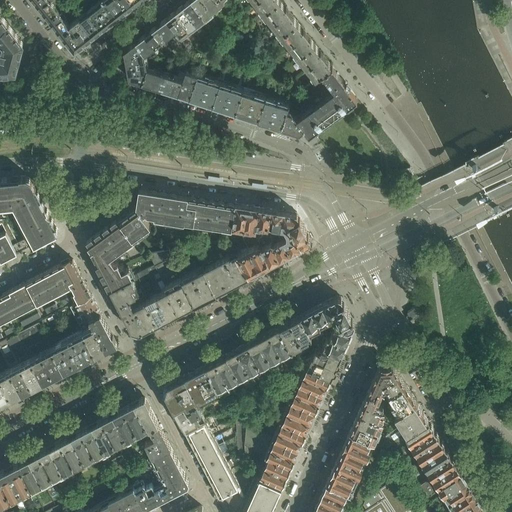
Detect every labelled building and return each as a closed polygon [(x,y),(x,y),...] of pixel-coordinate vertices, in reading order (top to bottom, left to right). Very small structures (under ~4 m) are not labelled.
[(50,0),(43,0),(38,4),(51,22),(61,14),(50,0)] [(119,16),(106,0),(102,0),(97,5),(111,23),(119,16)] [(127,10),(118,0),(106,0),(119,16),(127,10)] [(135,4),(131,0),(118,0),(127,10),(135,4)] [(191,0),(188,0),(183,4),(198,25),(206,18),(191,0)] [(205,0),(191,0),(206,18),(214,12),(212,9),(205,0)] [(205,0),(212,9),(223,0),(205,0)] [(252,0),(263,14),(280,0),(252,0)] [(280,0),(263,14),(280,36),(298,22),(280,0)] [(183,4),(175,11),(190,31),(198,25),(183,4)] [(111,23),(97,5),(88,12),(102,29),(111,23)] [(175,11),(167,17),(177,29),(183,37),(190,31),(175,11)] [(102,29),(88,12),(80,18),(94,36),(102,29)] [(23,43),(0,13),(0,39),(4,44),(2,50),(1,50),(0,54),(0,55),(0,56),(0,59),(0,62),(17,66),(19,60),(20,59),(21,57),(20,55),(23,43)] [(61,14),(51,22),(64,38),(73,32),(69,27),(70,26),(61,14)] [(177,29),(167,17),(157,25),(166,37),(177,29)] [(94,36),(80,18),(71,25),(85,43),(94,36)] [(298,22),(280,36),(297,57),(315,44),(298,22)] [(71,25),(70,26),(69,27),(73,32),(64,38),(73,49),(77,49),(85,43),(71,25)] [(172,45),(166,37),(157,25),(146,33),(156,45),(160,42),(166,49),(172,45)] [(156,45),(146,33),(136,41),(146,53),(156,45)] [(124,50),(127,62),(146,59),(145,54),(146,53),(136,41),(124,50)] [(332,66),(315,44),(297,57),(315,80),(332,66)] [(0,62),(0,59),(0,73),(15,72),(17,66),(0,62)] [(143,82),(148,69),(147,67),(146,59),(127,62),(129,77),(143,82)] [(357,98),(346,83),(332,66),(315,80),(302,89),(294,87),(293,90),(308,109),(310,111),(318,105),(323,101),(334,115),(347,105),(357,98)] [(162,88),(167,73),(147,67),(148,69),(143,82),(154,85),(162,88)] [(203,101),(209,78),(198,75),(198,73),(186,69),(183,78),(184,81),(180,94),(203,101)] [(184,81),(183,78),(167,73),(162,88),(180,94),(184,81)] [(233,86),(209,78),(203,101),(226,108),(233,86)] [(256,93),(233,86),(226,108),(249,116),(256,93)] [(279,100),(256,93),(249,116),(271,123),(279,100)] [(287,110),(289,104),(279,100),(271,123),(299,132),(304,129),(298,121),(297,118),(293,112),(287,110)] [(334,115),(323,101),(318,105),(310,111),(318,120),(321,126),(334,115)] [(321,126),(318,120),(310,111),(308,109),(297,118),(298,121),(304,129),(309,135),(321,126)] [(511,137),(503,142),(511,159),(511,137)] [(506,209),(478,155),(468,160),(496,214),(506,209)] [(45,204),(40,195),(31,177),(27,175),(0,177),(0,196),(1,205),(2,204),(3,216),(8,216),(7,204),(14,203),(21,216),(45,204)] [(151,223),(143,213),(146,211),(146,212),(150,189),(142,187),(139,187),(139,190),(137,204),(128,210),(126,210),(123,212),(123,214),(119,217),(134,238),(150,227),(148,225),(151,223)] [(175,219),(179,193),(150,189),(146,212),(147,213),(155,214),(154,216),(175,219)] [(203,222),(207,198),(179,193),(175,219),(184,221),(185,220),(203,222)] [(232,227),(236,202),(207,198),(203,222),(232,227)] [(248,204),(236,202),(232,227),(232,226),(244,228),(248,204)] [(17,252),(56,232),(57,228),(45,204),(21,216),(30,234),(18,241),(6,218),(0,218),(0,223),(3,223),(6,230),(17,252)] [(259,206),(248,204),(244,228),(252,229),(252,228),(256,229),(256,228),(259,206)] [(271,208),(259,206),(256,228),(256,229),(255,233),(267,231),(271,208)] [(283,210),(271,208),(267,231),(279,229),(283,210)] [(297,212),(283,210),(279,229),(282,233),(291,229),(292,232),(304,226),(297,212)] [(119,217),(94,235),(110,256),(134,238),(119,217)] [(291,229),(282,233),(291,251),(310,242),(311,238),(304,226),(292,232),(291,229)] [(291,251),(282,233),(279,229),(267,231),(281,257),(291,251)] [(0,260),(7,257),(17,252),(6,230),(0,233),(0,260)] [(281,257),(267,231),(255,233),(260,242),(262,246),(270,262),(281,257)] [(270,262),(262,246),(260,242),(255,233),(243,236),(248,246),(260,268),(260,267),(262,269),(266,267),(266,265),(270,262)] [(133,275),(128,266),(126,268),(124,264),(120,266),(118,261),(115,262),(110,256),(94,235),(87,241),(88,243),(111,287),(132,275),(133,275)] [(190,240),(166,244),(167,249),(190,244),(190,240)] [(238,279),(225,255),(218,240),(205,242),(211,252),(227,285),(238,279)] [(260,268),(248,246),(238,252),(249,273),(253,271),(255,273),(259,271),(259,268),(260,268)] [(183,276),(182,274),(169,249),(149,253),(155,264),(133,275),(132,275),(137,283),(149,277),(154,274),(159,272),(163,279),(165,283),(168,288),(179,310),(185,307),(186,309),(192,305),(191,303),(196,301),(183,277),(183,276)] [(228,286),(227,285),(211,252),(204,256),(203,252),(199,254),(200,258),(204,266),(217,290),(221,288),(222,289),(228,286)] [(249,273),(238,252),(231,255),(230,252),(225,255),(238,279),(249,273)] [(70,258),(61,263),(70,280),(81,274),(74,259),(73,260),(71,259),(70,258)] [(61,263),(52,267),(63,289),(71,284),(72,284),(70,280),(61,263)] [(197,266),(192,269),(206,296),(211,293),(212,295),(215,293),(216,291),(217,290),(204,266),(198,269),(197,266)] [(52,267),(44,272),(55,293),(63,289),(52,267)] [(206,296),(192,269),(188,271),(189,273),(183,276),(183,277),(196,301),(197,300),(199,302),(202,300),(202,298),(206,296)] [(44,272),(35,276),(46,297),(55,293),(44,272)] [(92,294),(87,286),(81,274),(70,280),(72,284),(71,284),(75,291),(71,293),(76,302),(92,294)] [(179,310),(168,288),(162,291),(154,274),(149,277),(157,294),(158,293),(169,315),(179,310)] [(137,293),(133,285),(137,283),(132,275),(111,287),(123,311),(135,305),(130,296),(132,295),(137,293)] [(35,276),(27,281),(38,302),(46,297),(35,276)] [(0,321),(38,302),(27,281),(0,294),(0,321)] [(158,293),(157,294),(147,299),(158,321),(169,315),(158,293)] [(101,311),(92,294),(76,302),(59,311),(63,318),(74,312),(80,322),(90,317),(101,311)] [(337,295),(322,303),(330,319),(332,318),(348,310),(341,296),(337,295)] [(62,300),(64,304),(72,301),(69,296),(62,300)] [(158,321),(147,299),(136,304),(148,326),(158,321)] [(45,309),(47,313),(58,308),(56,303),(45,309)] [(322,303),(311,309),(322,329),(335,323),(332,318),(330,319),(322,303)] [(148,326),(136,304),(135,305),(123,311),(133,330),(137,332),(148,326)] [(407,316),(410,321),(409,321),(410,322),(415,319),(414,318),(420,314),(416,306),(407,312),(409,314),(407,316)] [(311,309),(301,314),(311,335),(313,338),(324,333),(322,329),(311,309)] [(348,310),(332,318),(335,323),(334,324),(350,332),(355,322),(348,310)] [(90,317),(94,323),(97,330),(108,325),(101,311),(90,317)] [(21,321),(23,326),(41,316),(39,312),(21,321)] [(301,314),(290,320),(301,342),(309,338),(309,336),(311,335),(301,314)] [(106,348),(97,330),(94,323),(90,317),(80,322),(83,329),(96,353),(106,348)] [(301,342),(290,320),(289,320),(287,319),(284,320),(284,323),(280,325),(292,350),(298,361),(306,351),(302,343),(301,342)] [(0,342),(0,348),(10,367),(20,361),(31,356),(41,350),(52,345),(39,322),(18,332),(19,334),(8,339),(8,338),(0,342)] [(350,332),(334,324),(335,323),(322,329),(324,333),(346,343),(350,332)] [(108,325),(97,330),(106,348),(115,343),(118,342),(114,333),(113,334),(108,325)] [(292,350),(280,325),(276,327),(273,326),(270,327),(270,330),(269,330),(269,331),(282,355),(292,350)] [(5,331),(7,334),(16,330),(14,326),(5,331)] [(96,353),(83,329),(73,334),(85,359),(96,353)] [(282,355),(269,331),(269,330),(268,331),(266,330),(263,331),(262,334),(258,336),(271,361),(275,359),(282,374),(289,370),(281,355),(282,355)] [(346,343),(324,333),(313,338),(315,342),(319,344),(341,354),(346,343)] [(85,359),(73,334),(62,340),(75,364),(85,359)] [(271,361),(258,336),(248,342),(261,366),(268,362),(271,361)] [(75,364),(62,340),(52,345),(64,369),(75,364)] [(261,366),(248,342),(244,344),(242,342),(239,344),(238,347),(237,347),(250,372),(261,366)] [(341,354),(319,344),(318,348),(316,347),(313,354),(336,365),(341,354)] [(52,345),(41,350),(54,375),(64,369),(52,345)] [(255,382),(250,372),(237,347),(237,348),(234,346),(231,348),(231,350),(227,353),(239,377),(240,377),(245,387),(255,382)] [(54,375),(41,350),(31,356),(43,380),(54,375)] [(239,377),(227,353),(223,355),(221,353),(217,355),(217,358),(216,358),(229,383),(239,377)] [(336,365),(313,354),(312,354),(307,365),(331,376),(336,365)] [(43,380),(31,356),(20,361),(33,386),(43,380)] [(231,388),(229,383),(216,358),(206,363),(222,393),(231,388)] [(33,386),(20,361),(10,367),(22,391),(33,386)] [(268,362),(261,366),(263,371),(270,367),(268,362)] [(200,404),(221,393),(222,393),(206,363),(165,385),(164,389),(185,429),(206,418),(202,409),(202,408),(200,404)] [(331,376),(307,365),(305,364),(301,372),(301,373),(327,385),(331,376)] [(380,365),(368,390),(380,396),(384,387),(386,388),(389,393),(406,383),(393,364),(380,365)] [(10,367),(0,371),(0,374),(12,397),(22,391),(10,367)] [(301,373),(301,372),(294,369),(294,370),(291,369),(289,373),(292,375),(290,379),(291,379),(323,393),(327,385),(301,373)] [(12,397),(0,374),(0,398),(2,402),(12,397)] [(323,393),(291,379),(288,388),(319,402),(323,393)] [(406,383),(389,393),(393,399),(392,400),(394,404),(393,405),(399,413),(417,401),(406,383)] [(319,402),(288,388),(284,386),(281,394),(290,398),(289,399),(315,411),(319,402)] [(368,390),(359,410),(382,420),(385,413),(383,413),(384,411),(382,410),(384,407),(377,403),(380,396),(368,390)] [(142,396),(134,401),(148,427),(150,426),(159,422),(146,398),(145,398),(143,398),(142,396)] [(315,411),(289,399),(285,408),(311,420),(315,411)] [(134,401),(124,406),(138,432),(148,427),(134,401)] [(407,434),(429,420),(417,401),(399,413),(396,415),(402,424),(390,432),(393,437),(396,441),(407,434)] [(311,420),(285,408),(285,409),(276,405),(271,415),(280,419),(281,418),(283,419),(307,430),(311,420)] [(124,406),(113,412),(127,438),(138,432),(124,406)] [(359,410),(351,430),(375,440),(383,421),(382,420),(359,410)] [(113,412),(103,417),(117,443),(127,438),(113,412)] [(103,417),(92,422),(106,449),(117,443),(103,417)] [(307,430),(283,419),(281,418),(280,419),(276,427),(303,439),(307,430)] [(190,439),(211,428),(206,420),(186,431),(190,439)] [(429,420),(407,434),(412,442),(435,428),(429,420)] [(92,422),(82,428),(96,454),(106,449),(92,422)] [(171,445),(159,422),(150,426),(155,436),(145,441),(153,455),(171,445)] [(298,449),(272,437),(272,436),(268,434),(247,424),(245,443),(265,452),(265,453),(269,455),(291,465),(298,449)] [(303,439),(276,427),(274,432),(270,430),(268,434),(272,436),(272,437),(298,449),(303,439)] [(82,428),(71,433),(85,460),(96,454),(82,428)] [(194,447),(215,436),(211,428),(190,439),(194,447)] [(435,428),(412,442),(417,451),(440,436),(435,428)] [(375,440),(351,430),(347,439),(371,449),(375,440)] [(393,437),(390,432),(386,435),(383,444),(387,447),(396,441),(393,437)] [(71,433),(61,439),(75,465),(85,460),(71,433)] [(199,455),(219,444),(215,436),(194,447),(199,455)] [(440,436),(417,451),(423,459),(445,445),(440,436)] [(61,439),(50,444),(64,471),(75,465),(61,439)] [(371,449),(347,439),(343,447),(367,458),(371,449)] [(50,444),(40,450),(54,476),(64,471),(50,444)] [(203,463),(223,452),(219,444),(199,455),(203,463)] [(253,448),(245,444),(245,455),(250,457),(253,448)] [(188,484),(190,480),(171,445),(153,455),(148,457),(163,485),(158,487),(155,489),(152,484),(152,482),(146,486),(142,480),(133,485),(134,488),(145,507),(188,484)] [(428,467),(451,453),(445,445),(423,459),(428,467)] [(367,458),(343,447),(339,456),(363,467),(367,458)] [(40,450),(29,455),(43,482),(54,476),(40,450)] [(207,471),(227,460),(223,452),(203,463),(207,471)] [(451,453),(428,467),(420,473),(415,464),(403,471),(414,488),(419,485),(434,476),(456,462),(451,453)] [(398,463),(405,459),(402,454),(395,459),(398,463)] [(29,455),(19,461),(33,487),(43,482),(29,455)] [(129,467),(122,455),(112,460),(119,473),(129,467)] [(291,465),(269,455),(265,464),(287,474),(291,465)] [(363,467),(339,456),(335,465),(359,475),(363,467)] [(211,479),(232,468),(227,460),(207,471),(211,479)] [(19,461),(9,466),(22,492),(33,487),(19,461)] [(441,488),(464,474),(456,462),(434,476),(419,485),(414,488),(422,500),(427,497),(441,488)] [(139,463),(125,470),(128,474),(141,467),(139,463)] [(287,474),(265,464),(260,475),(282,484),(287,474)] [(359,475),(335,465),(331,473),(355,484),(359,475)] [(9,466),(0,470),(0,474),(12,498),(22,492),(9,466)] [(216,487),(236,476),(232,468),(211,479),(216,487)] [(356,511),(371,481),(375,472),(368,469),(364,478),(365,479),(355,500),(356,501),(355,505),(353,504),(349,511),(356,511)] [(422,511),(404,484),(395,469),(372,484),(375,488),(368,492),(363,503),(367,510),(366,510),(366,511),(422,511)] [(355,484),(331,473),(327,482),(350,493),(351,493),(355,484)] [(0,474),(0,500),(1,503),(12,498),(0,474)] [(244,492),(240,485),(222,494),(231,505),(235,511),(234,511),(269,511),(281,486),(255,474),(246,495),(243,494),(244,492)] [(450,501),(472,487),(464,474),(441,488),(444,493),(450,501)] [(74,504),(118,481),(114,475),(71,497),(74,504)] [(220,495),(222,494),(240,485),(236,476),(216,487),(220,495)] [(350,493),(327,482),(323,491),(346,501),(350,493)] [(472,487),(450,501),(447,503),(452,511),(478,495),(472,487)] [(123,493),(118,496),(126,511),(135,511),(145,507),(134,488),(129,490),(128,488),(122,492),(123,493)] [(346,501),(323,491),(319,500),(342,511),(346,501)] [(478,495),(452,511),(451,511),(469,511),(483,503),(478,495)] [(126,511),(118,496),(113,499),(112,497),(105,500),(106,502),(97,507),(96,505),(90,508),(90,510),(86,511),(126,511)] [(57,511),(62,510),(59,504),(56,505),(53,500),(42,505),(45,511),(42,511),(57,511)] [(341,511),(342,511),(319,500),(315,508),(322,511),(341,511)] [(483,503),(469,511),(487,511),(488,511),(483,503)]
